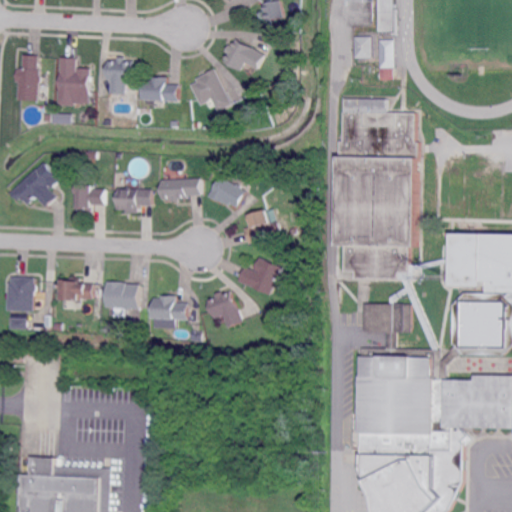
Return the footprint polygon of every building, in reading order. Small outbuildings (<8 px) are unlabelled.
[(270,22),(265,4),(282,0),(287,18),(270,22)] [(392,0),(379,0),(380,19),(387,19),(387,16),(393,16),(392,0)] [(374,56),(368,56),(359,56),(358,56),(358,35),(359,35),(374,35),(374,45),(374,56)] [(260,51),(268,55),(260,69),(258,68),(254,66),(248,63),(244,69),(243,71),(226,62),(230,55),(227,53),(229,49),(231,46),(231,45),(234,47),(238,39),(238,38),(260,51)] [(397,68),(388,68),(382,68),(382,61),(382,40),(387,40),(396,40),(397,65),(397,68)] [(40,70),(42,70),(42,75),(42,76),(43,78),(43,81),(42,83),(41,84),(41,85),(41,101),(20,100),(21,82),(18,82),(18,80),(18,79),(18,78),(19,69),(25,69),(25,55),(27,55),(34,55),(38,55),(39,55),(40,56),(40,70)] [(79,71),(79,68),(80,68),(92,69),(92,77),(92,93),(62,92),(62,58),(66,58),(71,59),(76,59),(78,59),(78,66),(78,71),(79,71)] [(127,61),(136,61),(136,81),(129,81),(129,95),(113,95),(113,80),(110,80),(110,61),(120,61),(120,58),(127,58),(127,61)] [(235,105),(221,112),(215,99),(212,100),(213,102),(204,106),(194,85),(200,82),(199,79),(208,75),(207,74),(218,69),(235,105)] [(169,85),(170,85),(180,85),(181,85),(181,101),(148,100),(146,100),(147,80),(154,80),(154,77),(170,78),(169,85)] [(419,143),(422,143),(421,247),(413,247),(413,273),(402,273),(402,280),(359,279),(359,273),(352,273),(348,273),(348,272),(348,247),(341,246),(343,142),(345,142),(347,142),(347,120),(347,99),(390,100),(390,113),(419,114),(419,143)] [(53,122),(73,122),(73,113),(54,112),(53,122)] [(53,188),(52,186),(51,187),(61,198),(59,200),(51,206),(50,207),(49,208),(40,197),(31,206),(24,199),(23,200),(21,201),(14,193),(38,171),(47,163),(62,180),(53,188)] [(239,186),(240,184),(245,186),(244,188),(250,192),(241,208),(234,204),(233,207),(228,204),(228,205),(222,201),(222,202),(213,197),(216,190),(216,191),(225,177),(239,186)] [(183,202),(175,203),(175,200),(166,200),(165,181),(205,179),(206,195),(192,196),(192,199),(182,200),(183,202)] [(290,190),(288,184),(295,182),(297,188),(290,190)] [(109,206),(106,206),(96,205),(95,205),(95,212),(94,212),(93,212),(91,211),(81,211),(81,194),(80,194),(80,185),(83,185),(91,186),(96,186),(96,189),(109,190),(109,206)] [(155,206),(153,206),(142,206),(141,206),(141,214),(132,213),(130,213),(129,213),(129,212),(129,210),(125,210),(120,210),(121,188),(132,189),(141,189),(147,189),(156,190),(155,199),(155,206)] [(272,211),(279,209),(282,221),(274,223),(278,237),(263,241),(253,244),(249,229),(253,227),(250,217),(253,216),(252,214),(263,211),(271,209),(272,211)] [(511,426),(473,426),(464,426),(465,430),(469,434),(470,435),(472,434),(476,438),(469,444),(467,443),(467,480),(454,508),(450,511),(379,511),(376,494),(369,480),(364,468),(363,450),(364,432),(363,432),(364,374),(365,374),(365,355),(365,347),(390,348),(390,330),(368,329),(368,302),(397,303),(413,303),(413,331),(399,330),(399,348),(443,349),(444,360),(454,350),(453,349),(458,345),(455,342),(456,303),(468,291),(487,291),(487,284),(472,284),(456,283),(457,232),(511,232),(511,426)] [(283,276),(281,276),(274,295),(264,291),(243,282),(244,279),(248,270),(249,267),(255,270),(261,273),(262,272),(258,270),(263,258),(264,258),(287,267),(283,276)] [(38,285),(39,286),(39,290),(38,292),(38,299),(37,312),(10,310),(11,295),(11,292),(12,283),(14,283),(15,277),(17,277),(28,278),(38,278),(38,285)] [(83,280),(84,280),(85,280),(85,284),(91,284),(94,284),(97,284),(96,299),(84,299),(84,301),(82,301),(78,301),(71,301),(64,300),(64,280),(70,280),(70,278),(73,278),(76,278),(78,278),(84,278),(83,280)] [(142,309),(133,309),(133,310),(128,310),(128,308),(109,308),(109,298),(110,282),(129,282),(130,282),(130,284),(142,284),(143,285),(142,309)] [(247,322),(232,328),(227,315),(219,318),(211,301),(219,297),(218,295),(225,292),(226,295),(234,291),(247,322)] [(179,303),(190,304),(191,304),(191,309),(191,320),(185,320),(173,320),(163,319),(156,319),(157,298),(164,299),(164,295),(168,295),(170,295),(178,296),(179,296),(179,303)] [(29,330),(13,329),(13,319),(30,319),(29,322),(29,330)] [(100,332),(93,332),(93,321),(101,322),(100,332)] [(205,342),(194,341),(195,331),(206,332),(205,342)] [(25,363),(12,363),(12,354),(26,355),(25,363)] [(112,511),(23,511),(24,476),(34,476),(34,473),(34,470),(35,458),(57,459),(58,459),(57,467),(58,467),(114,469),(112,511)]
